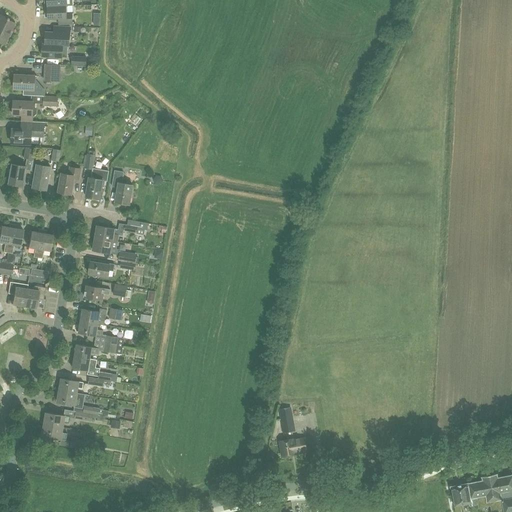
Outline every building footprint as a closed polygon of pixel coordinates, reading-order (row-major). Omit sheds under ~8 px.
[(59,24),(73,24),(72,12),(67,13),(67,5),(48,6),(48,19),(59,19),(59,24)] [(7,20),(8,18),(7,17),(6,18),(0,14),(0,42),(4,44),(8,36),(9,36),(11,33),(10,31),(14,23),(7,20)] [(69,46),(71,27),(54,26),(54,32),(46,32),(45,44),(63,45),(69,46)] [(67,58),(68,53),(63,52),(63,45),(45,44),(43,44),(42,56),(67,58)] [(87,57),(73,56),(72,65),(86,66),(87,57)] [(45,70),(45,80),(59,81),(59,71),(45,70)] [(43,96),(45,96),(45,91),(36,81),(36,76),(35,76),(15,75),(14,89),(24,89),(23,95),(43,96)] [(58,106),(58,97),(45,96),(43,96),(43,106),(58,106)] [(33,115),(33,102),(13,100),(13,114),(33,115)] [(43,134),(44,122),(36,122),(32,122),(26,121),(26,130),(21,130),(12,129),(12,142),(31,143),(38,144),(38,136),(43,137),(43,134)] [(85,135),(92,136),(93,126),(86,126),(85,135)] [(36,148),(26,147),(24,158),(27,159),(29,159),(34,160),(36,148)] [(51,160),(59,161),(61,150),(53,149),(51,160)] [(88,150),(87,155),(85,168),(92,169),(91,178),(89,177),(86,197),(100,199),(102,187),(104,188),(105,181),(107,181),(109,171),(93,168),(95,158),(100,159),(101,154),(96,153),(96,152),(88,150)] [(23,186),(26,170),(25,170),(25,169),(26,166),(13,164),(9,184),(23,186)] [(33,188),(46,190),(51,167),(37,165),(33,188)] [(69,175),(62,174),(59,192),(71,194),(73,183),(79,180),(80,170),(71,168),(69,175)] [(133,185),(122,184),(124,172),(115,171),(112,186),(118,187),(116,202),(130,204),(133,185)] [(155,185),(160,185),(163,181),(162,176),(156,175),(153,179),(155,185)] [(139,222),(138,226),(137,232),(142,233),(143,228),(145,228),(146,227),(148,228),(149,224),(139,222)] [(137,232),(138,226),(128,224),(128,225),(121,224),(118,229),(124,230),(137,232)] [(4,252),(8,253),(12,228),(1,226),(0,232),(0,242),(5,243),(4,252)] [(123,236),(124,230),(118,229),(97,226),(95,238),(113,241),(114,234),(123,236)] [(166,234),(167,227),(158,226),(158,227),(162,228),(162,230),(158,229),(157,233),(166,234)] [(14,245),(20,246),(23,230),(12,228),(8,253),(12,253),(14,245)] [(33,257),(38,258),(42,233),(31,231),(28,247),(35,249),(33,257)] [(43,250),(50,251),(53,235),(42,233),(38,258),(42,258),(43,250)] [(93,250),(115,254),(116,249),(111,248),(113,241),(95,238),(93,250)] [(118,260),(121,261),(136,263),(136,259),(128,257),(129,253),(120,251),(118,260)] [(121,261),(120,268),(134,271),(136,263),(121,261)] [(0,273),(11,275),(12,271),(16,271),(17,266),(13,265),(0,262),(0,273)] [(108,277),(109,271),(114,272),(115,265),(105,263),(105,264),(91,262),(89,274),(108,277)] [(31,268),(30,275),(38,276),(39,269),(31,268)] [(12,304),(24,306),(27,289),(27,285),(10,282),(8,293),(14,294),(12,304)] [(113,295),(125,297),(126,297),(127,290),(126,290),(127,286),(115,284),(113,295)] [(87,285),(85,297),(102,300),(103,294),(109,295),(110,289),(87,285)] [(33,290),(27,289),(24,306),(36,308),(37,298),(43,299),(45,287),(34,286),(33,290)] [(123,310),(111,308),(109,318),(121,320),(123,310)] [(98,324),(99,318),(105,319),(106,313),(83,309),(81,321),(98,324)] [(97,330),(98,324),(81,321),(79,332),(102,336),(103,331),(97,330)] [(106,335),(105,343),(123,346),(125,339),(118,337),(106,335)] [(105,343),(103,351),(122,355),(123,346),(105,343)] [(76,344),(74,356),(90,358),(91,353),(98,354),(99,348),(76,344)] [(95,372),(96,366),(97,360),(90,358),(74,356),(72,368),(87,371),(88,370),(95,372)] [(98,372),(97,378),(111,380),(112,374),(98,372)] [(88,384),(103,386),(104,381),(110,383),(111,380),(97,378),(90,377),(88,384)] [(61,378),(59,390),(77,393),(77,388),(82,388),(83,382),(61,378)] [(99,409),(85,406),(83,405),(85,395),(77,393),(59,390),(57,402),(74,405),(74,407),(75,407),(74,411),(76,411),(83,412),(102,415),(102,416),(105,417),(116,418),(117,412),(103,410),(104,408),(103,407),(101,406),(100,407),(99,409)] [(283,433),(295,431),(291,407),(279,410),(283,433)] [(102,415),(83,412),(76,411),(75,419),(91,421),(92,417),(102,419),(101,423),(109,425),(110,420),(105,419),(105,417),(102,416),(102,415)] [(134,413),(126,411),(125,418),(133,419),(134,413)] [(46,413),(44,424),(63,427),(64,423),(69,423),(70,417),(46,413)] [(120,429),(121,421),(112,420),(111,427),(120,429)] [(63,427),(44,424),(42,436),(66,441),(67,433),(62,432),(63,427)] [(291,439),(279,441),(282,457),(295,455),(295,453),(313,450),(311,437),(291,440),(291,439)] [(72,438),(70,447),(87,451),(88,440),(72,438)] [(483,481),(468,484),(472,503),(472,506),(479,505),(479,504),(487,502),(501,499),(503,511),(511,511),(511,475),(498,478),(497,474),(482,477),(483,481)] [(451,488),(455,511),(461,511),(460,505),(472,503),(468,484),(451,488)]
